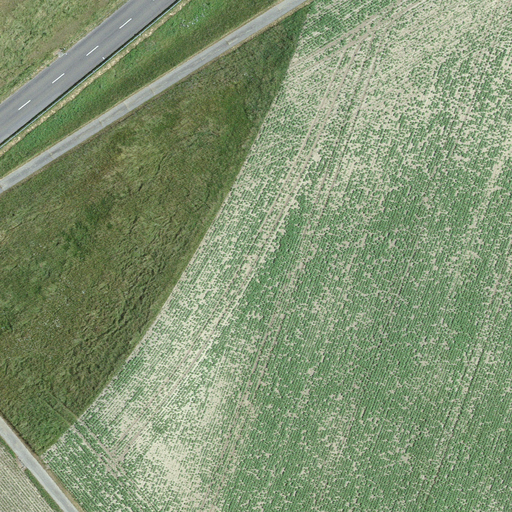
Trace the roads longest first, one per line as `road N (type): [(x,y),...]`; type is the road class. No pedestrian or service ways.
road 1 (track): [(0,189),(298,0)]
road 2 (tertiary): [(155,0),(0,123)]
